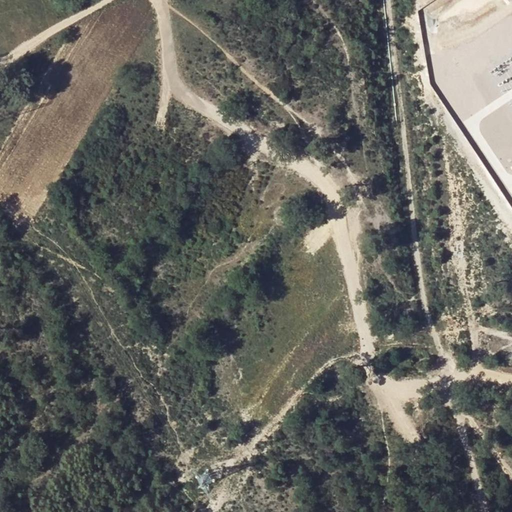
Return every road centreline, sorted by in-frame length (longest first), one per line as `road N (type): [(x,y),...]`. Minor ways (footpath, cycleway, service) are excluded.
road 1 (track): [(446,388),(377,381),(347,268),(341,178),(306,150),(225,121),(198,101),(169,59),(166,1)]
road 2 (track): [(0,75),(108,0)]
